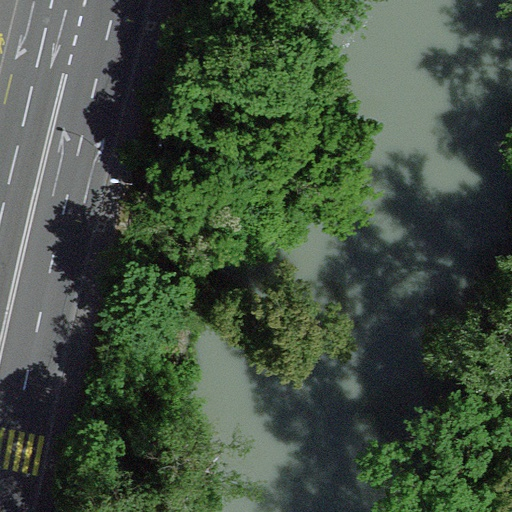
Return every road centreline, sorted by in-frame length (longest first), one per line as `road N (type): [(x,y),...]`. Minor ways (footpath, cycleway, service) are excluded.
road 1 (primary): [(89,0),(38,206)]
road 2 (primary): [(38,206),(0,380)]
